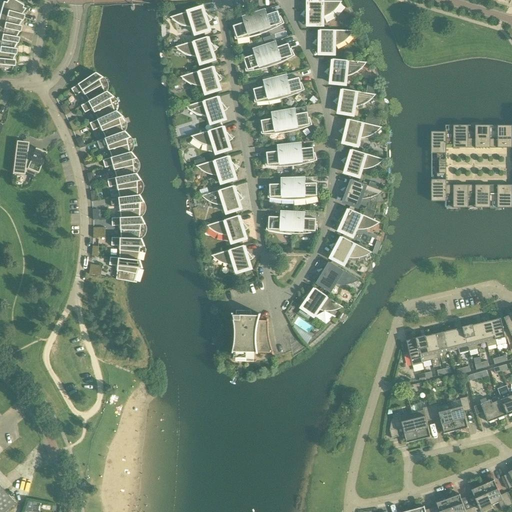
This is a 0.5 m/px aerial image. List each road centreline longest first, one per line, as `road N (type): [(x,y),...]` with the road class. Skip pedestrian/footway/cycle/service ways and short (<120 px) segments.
road 1 (residential): [(511,296),(494,286),(399,310),(347,504),(406,492)]
road 2 (residential): [(272,297),(296,285),(318,249),(333,162),(318,79),(284,0)]
road 3 (residential): [(217,0),(272,297)]
road 4 (residential): [(74,303),(100,384),(95,408),(77,415),(45,358),(66,310)]
road 5 (residential): [(74,303),(84,207),(71,150),(41,88)]
road 6 (residential): [(69,511),(35,413),(0,372)]
road 7 (residential): [(406,492),(415,456),(490,438),(511,453)]
